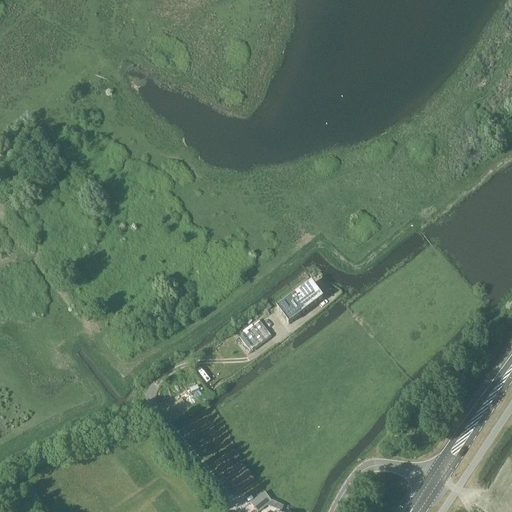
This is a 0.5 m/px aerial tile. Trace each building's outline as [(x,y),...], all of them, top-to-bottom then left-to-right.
[(277,309),(288,325),(323,299),(311,284),(277,309)] [(271,337),(260,323),(239,338),(250,352),(271,337)] [(164,412),(172,423),(189,411),(181,400),(164,412)] [(220,472),(231,464),(233,465),(241,459),(234,451),(226,456),(215,465),(220,472)] [(236,494),(254,481),(245,468),(242,464),(224,477),(236,494)] [(256,511),(259,511),(272,503),(265,493),(251,504),(256,511)] [(31,501),(30,501),(35,508),(36,507),(41,503),(36,497),(31,501)]
